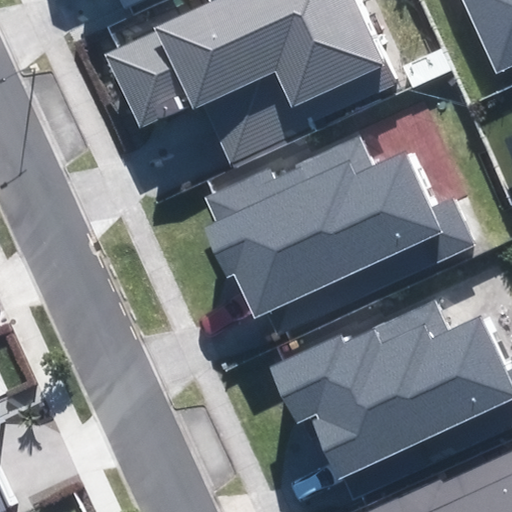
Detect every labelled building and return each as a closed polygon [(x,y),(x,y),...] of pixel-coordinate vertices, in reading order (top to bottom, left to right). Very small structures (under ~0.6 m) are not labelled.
[(203,103),(231,164),(306,130),(302,124),(394,82),(356,0),(218,0),(104,52),(140,131),(203,103)] [(119,0),(123,8),(142,0),(119,0)] [(511,0),(462,0),(497,73),(511,65),(511,0)] [(235,273),(256,319),(266,314),(275,334),(474,245),(453,200),(432,209),(407,152),(372,167),(357,135),(295,163),(298,170),(273,181),(268,169),(203,198),(214,221),(202,226),(225,278),(235,273)] [(311,423),(337,482),(342,480),(351,501),(511,428),(511,369),(505,372),(481,318),(448,333),(432,297),(371,325),(373,331),(346,344),(341,334),(269,366),(294,423),(316,413),(318,419),(311,423)] [(0,511),(11,507),(0,484),(0,430),(3,429),(0,423),(0,511)] [(511,511),(511,451),(445,483),(443,477),(367,511),(511,511)]
